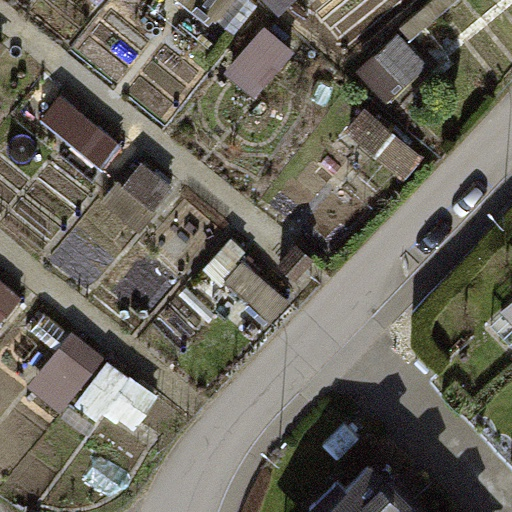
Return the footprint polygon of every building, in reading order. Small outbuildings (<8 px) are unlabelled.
[(226,0),(193,0),(208,17),(226,0)] [(511,303),(500,316),(511,327),(511,303)] [(78,327),(35,377),(68,405),(110,354),(78,327)] [(112,355),(84,395),(135,431),(164,390),(112,355)] [(410,511),(362,464),(315,511),(410,511)]
